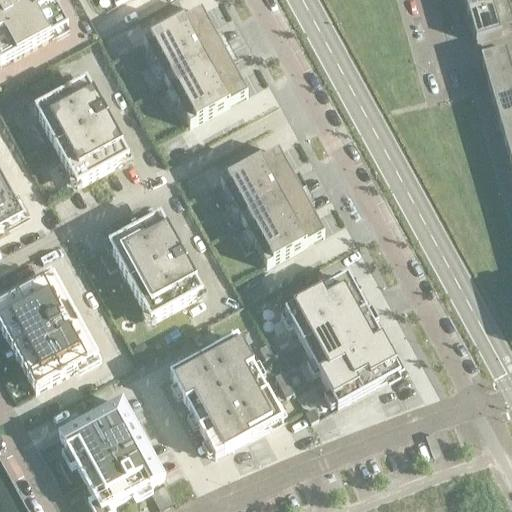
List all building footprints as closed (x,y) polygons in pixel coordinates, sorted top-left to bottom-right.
[(49,0),(0,0),(0,70),(68,34),(49,0)] [(508,7),(506,0),(462,0),(468,19),(508,7)] [(511,28),(511,19),(508,7),(468,19),(474,40),(476,39),(478,43),(475,44),(476,45),(501,38),(500,32),(511,28)] [(248,100),(202,16),(144,47),(190,132),(248,100)] [(511,58),(508,60),(506,55),(480,62),(481,63),(483,63),(484,67),(482,67),(488,88),(511,81),(511,58)] [(511,102),(511,81),(488,88),(494,108),(511,102)] [(38,113),(43,121),(39,123),(72,184),(76,182),(81,190),(129,164),(86,86),(38,113)] [(511,123),(511,102),(494,108),(499,127),(511,123)] [(511,144),(511,123),(499,127),(505,147),(511,144)] [(220,188),(266,272),(324,240),(278,156),(220,188)] [(121,176),(113,180),(122,200),(130,196),(121,176)] [(0,235),(22,223),(0,183),(0,235)] [(113,258),(146,319),(150,317),(155,325),(203,299),(160,221),(112,248),(117,256),(113,258)] [(0,309),(0,333),(35,397),(98,362),(53,281),(0,309)] [(293,333),(319,381),(336,412),(337,414),(400,379),(392,363),(366,315),(349,284),(347,282),(284,317),(293,333)] [(301,284),(277,297),(284,310),(308,296),(301,284)] [(214,356),(169,380),(173,387),(185,409),(199,435),(215,464),(224,459),(250,445),(283,427),(267,398),(253,372),(237,343),(214,356)] [(144,347),(134,352),(139,363),(150,357),(144,347)] [(274,359),(268,349),(260,353),(266,364),(274,359)] [(291,358),(278,365),(285,378),(298,370),(291,358)] [(275,381),(281,391),(289,387),(283,377),(275,381)] [(289,387),(281,391),(286,402),(294,398),(289,387)] [(121,406),(57,441),(95,511),(115,511),(165,485),(121,406)] [(313,413),(305,417),(311,428),(319,423),(313,413)] [(434,438),(425,441),(432,459),(433,464),(443,460),(434,438)] [(167,489),(153,497),(161,511),(166,511),(176,506),(167,489)]
